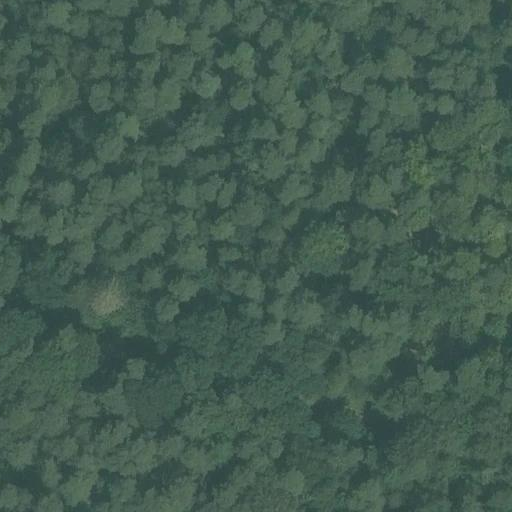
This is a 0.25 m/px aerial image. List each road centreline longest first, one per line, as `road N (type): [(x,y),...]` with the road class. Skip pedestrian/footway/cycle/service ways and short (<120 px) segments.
road 1 (track): [(0,304),(334,411)]
road 2 (track): [(334,411),(511,348)]
road 3 (track): [(334,411),(511,464)]
